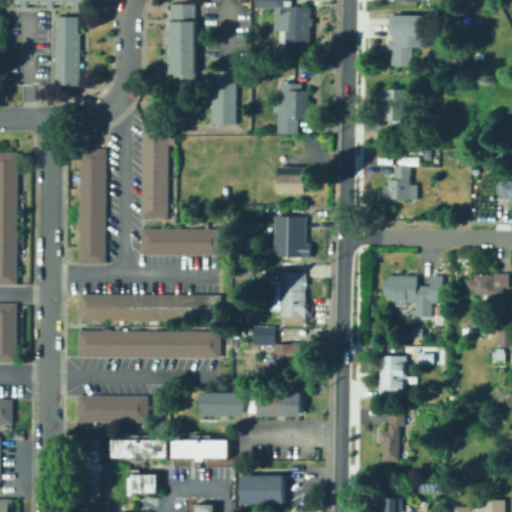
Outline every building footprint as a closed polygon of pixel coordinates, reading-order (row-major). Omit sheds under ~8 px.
[(92,0),(92,4),(82,4),(82,8),(76,8),(76,4),(56,3),(56,7),(50,7),(50,3),(29,3),(30,7),(23,8),(23,3),(13,3),(13,0),(92,0)] [(315,19),(314,25),(312,25),(311,48),(286,47),(286,45),(280,45),(280,31),(276,30),(276,9),(257,8),(257,0),(293,0),(293,6),(312,7),(312,19),(315,19)] [(198,7),(198,85),(174,85),(174,74),(173,74),(173,64),(166,64),(166,58),(172,58),(172,37),(166,37),(166,31),(172,31),(172,3),(197,3),(198,7)] [(425,17),(425,33),(414,33),(414,66),(393,66),(393,47),(391,47),(392,32),(390,32),(391,15),(415,15),(415,17),(425,17)] [(473,17),(473,29),(461,29),(461,16),(473,17)] [(82,44),(81,85),(57,85),(57,17),(80,17),(81,33),(84,33),(84,43),(82,44)] [(238,71),(238,124),(213,124),(213,71),(238,71)] [(309,91),(309,108),(312,108),(312,118),(299,118),(299,134),(278,134),(279,102),(282,103),(283,83),(303,83),(303,91),(309,91)] [(409,90),(409,103),(406,103),(406,120),(415,120),(415,132),(392,132),(392,121),(386,121),(386,115),(384,115),(384,111),(382,111),(382,101),(386,101),(386,90),(409,90)] [(179,131),(179,140),(170,140),(169,219),(143,218),(143,122),(170,122),(170,131),(179,131)] [(511,158),(498,159),(497,143),(511,143),(511,158)] [(108,149),(107,264),(81,264),(81,148),(108,149)] [(16,283),(0,283),(0,150),(17,150),(16,283)] [(373,175),(373,163),(388,163),(388,175),(373,175)] [(413,165),(413,184),(419,184),(419,200),(384,200),(384,186),(389,186),(389,179),(395,179),(395,165),(413,165)] [(306,167),(307,192),(279,193),(279,167),(306,167)] [(511,180),(511,206),(511,207),(511,196),(500,197),(499,181),(511,180)] [(308,219),(308,248),(286,248),(286,236),(279,236),(279,223),(287,223),(288,219),(308,219)] [(223,229),(223,256),(142,255),(142,228),(223,229)] [(489,272),(490,275),(495,275),(495,273),(510,273),(510,288),(504,288),(504,306),(494,306),(494,305),(485,305),(485,295),(475,295),(475,290),(466,290),(466,279),(475,279),(475,274),(486,274),(485,272),(489,272)] [(306,273),(305,291),(308,291),(307,296),(308,319),(305,319),(305,317),(282,317),(283,308),(272,308),(272,281),(283,282),(283,273),(306,273)] [(420,275),(420,286),(431,286),(431,275),(444,275),(444,299),(433,299),(433,317),(410,317),(411,310),(416,310),(416,303),(408,303),(408,308),(397,308),(397,302),(390,302),(390,294),(385,294),(385,281),(391,281),(391,275),(420,275)] [(222,295),(222,322),(80,321),(80,294),(222,295)] [(0,301),(16,301),(17,361),(0,361),(0,301)] [(511,344),(501,344),(502,318),(511,318),(511,344)] [(277,326),(278,343),(302,342),(302,364),(298,364),(299,376),(274,377),(274,374),(262,374),(262,358),(275,358),(275,345),(257,345),(257,327),(277,326)] [(425,337),(414,337),(414,328),(425,327),(425,337)] [(222,331),(222,358),(80,357),(80,330),(222,331)] [(506,352),(506,363),(493,363),(493,352),(506,352)] [(414,365),(414,374),(408,374),(408,398),(380,398),(381,355),(408,356),(408,365),(414,365)] [(200,414),(201,391),(244,392),(244,415),(200,414)] [(300,414),(258,414),(258,392),(300,393),(300,414)] [(150,396),(150,423),(79,422),(79,395),(150,396)] [(11,422),(0,421),(0,397),(11,398),(11,422)] [(405,410),(406,429),(401,429),(401,461),(384,461),(383,444),(381,444),(381,431),(390,431),(390,410),(405,410)] [(167,437),(167,456),(143,456),(143,459),(136,459),(136,456),(111,456),(111,446),(111,437),(167,437)] [(228,437),(228,456),(204,456),(204,459),(196,459),(196,456),(172,456),(172,446),(172,437),(228,437)] [(82,438),(101,438),(101,462),(104,462),(104,469),(101,469),(102,494),(92,494),(82,494),(82,438)] [(511,477),(497,477),(497,469),(511,469),(511,477)] [(157,492),(133,491),(133,494),(129,494),(129,473),(158,473),(157,492)] [(284,502),(241,502),(241,473),(284,473),(284,502)] [(0,511),(0,497),(10,497),(10,511),(0,511)] [(404,498),(403,511),(379,511),(379,505),(382,505),(382,498),(404,498)] [(507,499),(507,511),(450,511),(450,509),(455,509),(455,506),(472,507),(472,503),(484,503),(484,499),(507,499)] [(213,511),(194,511),(194,503),(214,503),(213,511)]
